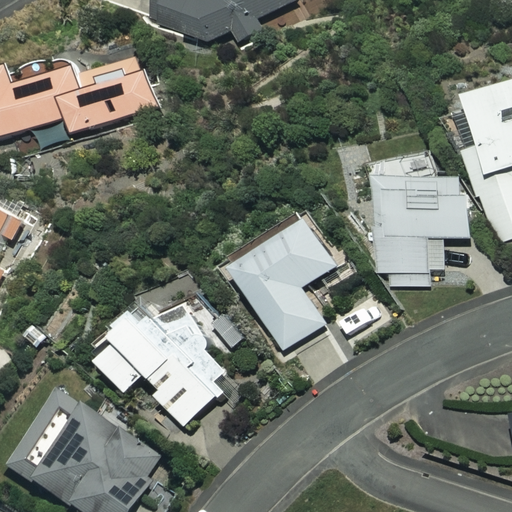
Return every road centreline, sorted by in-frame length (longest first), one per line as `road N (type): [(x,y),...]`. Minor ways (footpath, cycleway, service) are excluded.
road 1 (residential): [(317,434),(413,366),(511,319)]
road 2 (residential): [(317,434),(388,482),(476,511)]
